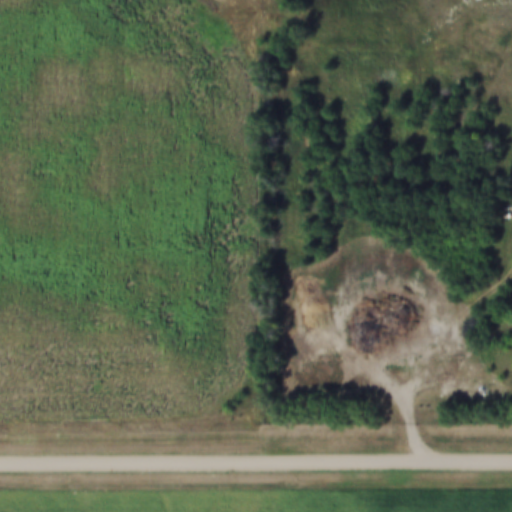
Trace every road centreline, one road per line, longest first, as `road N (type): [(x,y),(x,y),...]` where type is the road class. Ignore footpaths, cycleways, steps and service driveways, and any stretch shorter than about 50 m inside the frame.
road 1 (residential): [(511,458),(0,466)]
road 2 (track): [(419,458),(420,379),(436,347),(511,277)]
